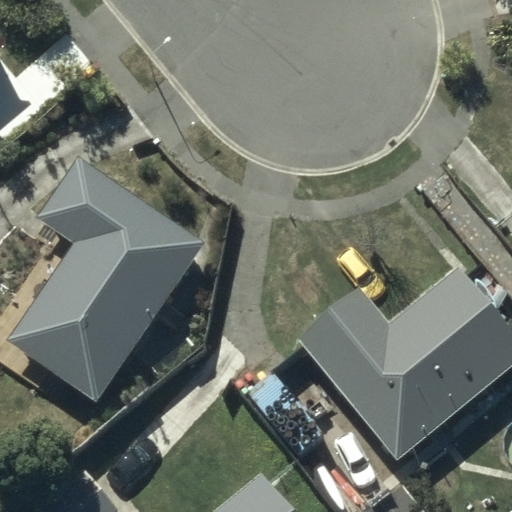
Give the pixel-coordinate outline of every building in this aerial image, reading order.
[(67,168),(27,226),(67,254),(0,350),(0,351),(83,410),(191,255),(67,168)] [(353,295),(288,349),(389,471),(511,367),(511,358),(447,280),(384,333),(353,295)] [(213,425),(259,483),(284,463),(238,405),(213,425)] [(102,511),(75,479),(34,511),(102,511)] [(278,511),(253,481),(214,511),(278,511)] [(411,511),(396,492),(371,511),(411,511)]
